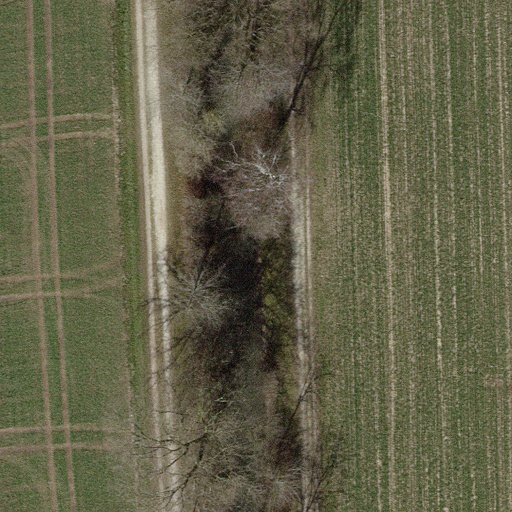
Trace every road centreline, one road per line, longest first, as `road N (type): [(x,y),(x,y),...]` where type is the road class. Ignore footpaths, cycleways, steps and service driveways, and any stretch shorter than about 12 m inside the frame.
road 1 (track): [(151,0),(175,511)]
road 2 (track): [(308,511),(293,0)]
